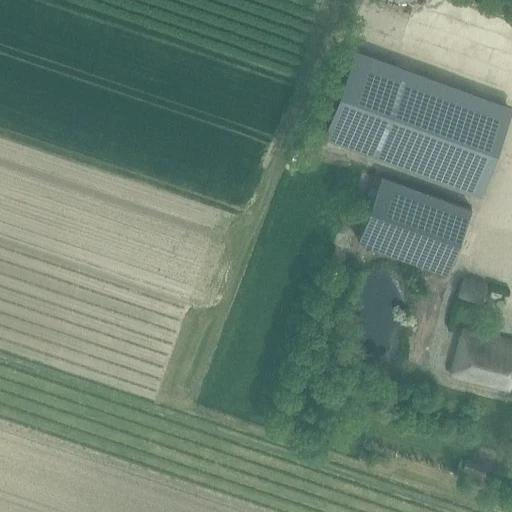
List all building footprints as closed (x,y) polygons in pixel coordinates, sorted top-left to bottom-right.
[(327,134),(479,190),(509,108),(357,52),(327,134)] [(381,175),(357,240),(448,273),(471,209),(381,175)] [(458,295),(480,302),(485,284),(464,278),(458,295)] [(451,375),(509,390),(511,378),(511,340),(463,329),(451,375)] [(463,469),(485,476),(488,467),(466,461),(463,469)]
